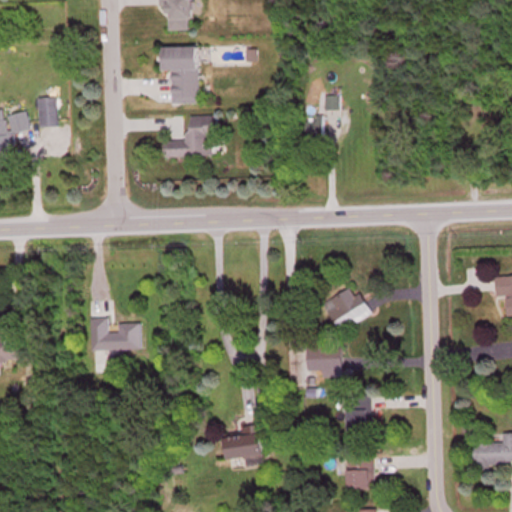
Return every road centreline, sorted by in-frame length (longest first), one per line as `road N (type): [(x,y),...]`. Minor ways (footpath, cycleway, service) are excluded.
road 1 (tertiary): [(0,225),(511,208)]
road 2 (residential): [(438,511),(422,212)]
road 3 (residential): [(113,221),(102,0)]
